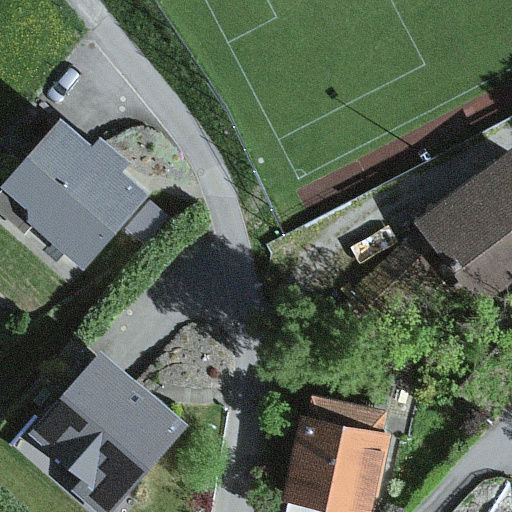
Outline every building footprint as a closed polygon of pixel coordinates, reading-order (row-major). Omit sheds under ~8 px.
[(56,127),(0,191),(0,193),(24,214),(23,226),(80,275),(144,203),(115,178),(123,170),(95,145),(87,154),(56,127)] [(511,156),(417,230),(453,276),(480,311),(511,285),(511,156)] [(453,276),(417,230),(349,292),(390,335),(453,276)] [(95,358),(25,439),(80,485),(69,499),(83,511),(111,511),(181,431),(95,358)] [(303,427),(296,425),(281,509),(285,510),(294,511),(371,511),(385,440),(380,440),(385,415),(308,402),(303,427)]
